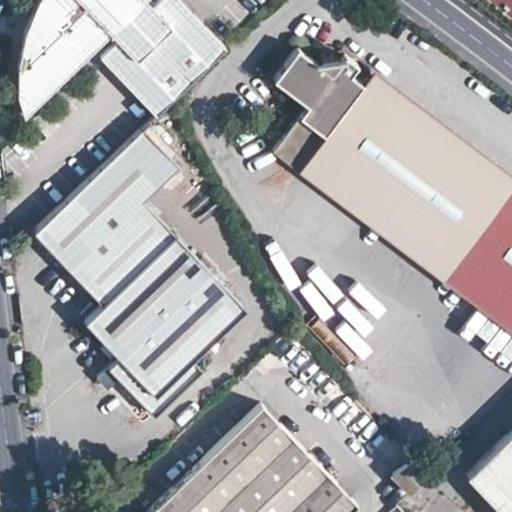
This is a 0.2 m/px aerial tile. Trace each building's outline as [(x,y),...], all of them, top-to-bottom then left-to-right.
[(13,94),(15,109),(104,24),(130,0),(25,0),(23,5),(19,19),(17,33),(15,46),(13,57),(13,70),(13,83),(13,94)] [(94,51),(150,108),(160,98),(220,41),(180,0),(147,0),(148,0),(112,34),(94,51)] [(130,0),(104,24),(112,34),(148,0),(147,0),(130,0)] [(300,150),(444,260),(498,191),(355,79),(346,71),(355,61),(338,48),(334,54),(330,52),(312,54),(309,58),(290,42),(265,75),(297,99),(264,144),(290,165),(300,150)] [(355,79),(498,191),(509,179),(366,66),(355,79)] [(108,362),(153,410),(202,363),(189,351),(241,301),(138,192),(155,177),(157,180),(175,163),(136,121),(26,228),(98,302),(81,318),(116,355),(108,362)] [(290,165),(431,276),(444,260),(300,150),(290,165)] [(511,200),(498,191),(444,260),(511,309),(511,200)] [(464,314),(496,340),(509,325),(476,299),(464,314)] [(341,314),(334,321),(357,345),(364,339),(341,314)] [(341,511),(352,502),(256,403),(141,511),(341,511)] [(511,511),(511,427),(465,473),(501,511),(511,511)] [(423,474),(406,456),(388,473),(405,492),(423,474)]
